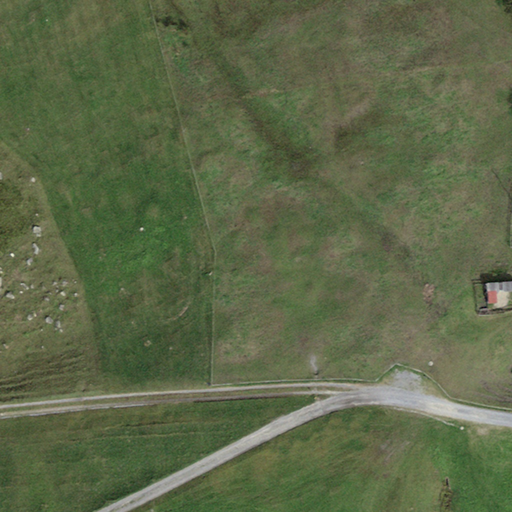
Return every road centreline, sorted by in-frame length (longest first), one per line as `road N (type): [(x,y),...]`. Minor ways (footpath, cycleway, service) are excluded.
road 1 (track): [(511,421),(363,397),(125,511)]
road 2 (track): [(363,397),(309,390),(0,413)]
